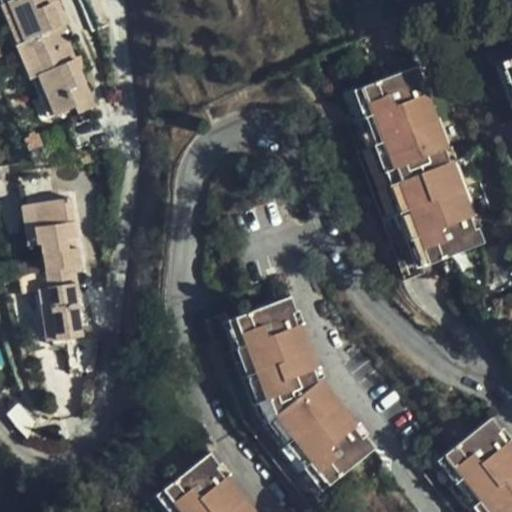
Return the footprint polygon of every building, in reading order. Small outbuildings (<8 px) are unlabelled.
[(73,48),(66,32),(58,9),(54,0),(24,0),(7,7),(29,64),(73,48)] [(58,9),(66,32),(74,28),(66,6),(58,9)] [(79,63),(73,48),(29,64),(52,123),(81,111),(83,116),(97,112),(83,75),(79,63)] [(79,63),(83,75),(92,72),(87,59),(79,63)] [(478,249),(413,72),(350,96),(346,89),(326,97),(399,288),(418,281),(414,273),(478,249)] [(69,199),(32,205),(39,249),(43,250),(45,274),(74,269),(79,268),(69,199)] [(39,249),(32,205),(21,206),(28,252),(39,249)] [(78,301),(74,269),(45,274),(48,292),(39,293),(43,323),(54,321),(57,344),(80,340),(75,300),(78,301)] [(369,456),(319,387),(286,303),(222,326),(218,318),(200,325),(242,436),(301,511),(311,511),(323,504),(317,496),(369,456)] [(54,321),(43,323),(46,345),(57,344),(54,321)] [(511,511),(511,452),(487,417),(436,456),(429,449),(410,464),(443,511),(511,511)] [(244,511),(204,457),(151,498),(161,511),(244,511)]
